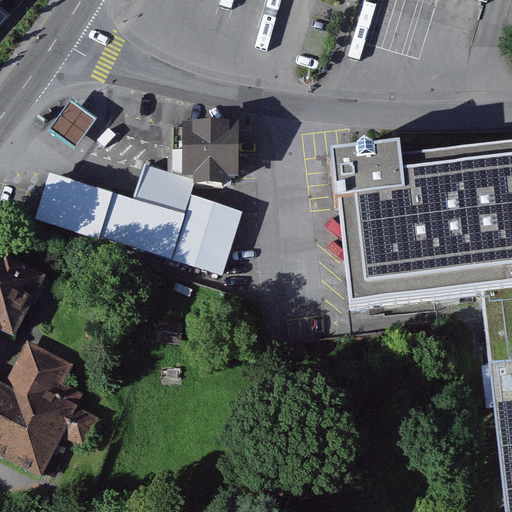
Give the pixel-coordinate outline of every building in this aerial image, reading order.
[(96,124),(69,104),(47,134),(75,154),(96,124)] [(238,128),(180,127),(180,183),(192,183),(192,191),(224,191),(224,183),(237,183),(238,128)] [(511,153),(349,168),(363,310),(495,297),(511,475),(511,153)] [(48,178),(34,223),(170,264),(192,192),(192,184),(179,183),(179,180),(144,168),(132,205),(48,178)] [(242,218),(190,202),(171,265),(223,280),(242,218)] [(0,259),(0,324),(13,331),(39,279),(0,259)] [(0,381),(0,454),(43,476),(93,377),(28,345),(8,385),(0,381)]
